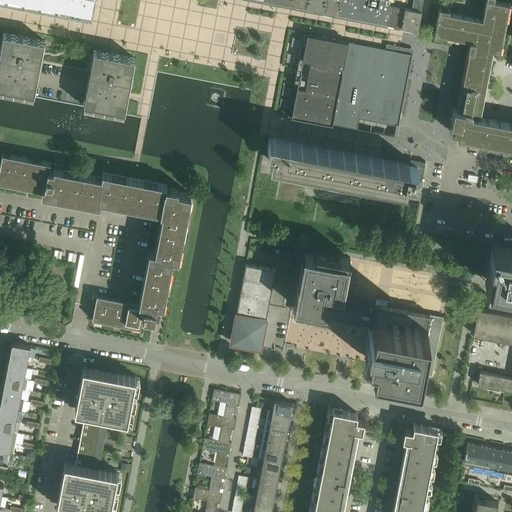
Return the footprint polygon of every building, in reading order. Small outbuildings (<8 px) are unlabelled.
[(94,0),(0,0),(0,2),(90,20),(94,0)] [(324,0),(308,0),(307,8),(323,11),(324,0)] [(341,0),(324,0),(323,11),(339,14),(341,0)] [(386,23),(390,0),(341,0),(339,14),(386,23)] [(406,0),(390,0),(386,23),(401,26),(406,0)] [(422,0),(406,0),(401,26),(412,28),(412,27),(417,28),(422,0)] [(482,92),(490,49),(500,51),(509,3),(493,0),(488,0),(484,23),(480,22),(480,21),(438,13),(434,33),(470,40),(468,50),(469,50),(458,104),(459,105),(459,108),(454,107),(451,122),(452,122),(450,130),(459,132),(458,136),(511,146),(511,119),(510,125),(468,117),(469,112),(481,114),(485,93),(482,92)] [(37,80),(45,41),(3,33),(0,50),(0,87),(34,94),(37,80)] [(396,136),(412,54),(304,33),(288,115),(396,136)] [(127,98),(135,58),(94,50),(86,90),(84,103),(125,111),(127,98)] [(425,161),(410,158),(409,165),(269,138),(267,146),(272,147),(270,161),(406,187),(406,183),(409,184),(410,179),(422,181),(425,161)] [(51,162),(3,153),(0,166),(0,178),(45,188),(44,193),(98,203),(99,198),(162,210),(163,202),(164,202),(166,189),(167,184),(103,172),(102,177),(54,168),(54,171),(49,170),(51,162)] [(97,297),(96,302),(92,319),(141,328),(143,319),(154,321),(156,309),(162,310),(163,305),(164,305),(173,258),(179,259),(191,194),(166,189),(164,202),(167,203),(157,253),(151,252),(142,301),(145,302),(144,306),(97,297)] [(511,246),(492,243),(485,282),(511,286),(511,246)] [(279,256),(291,259),(292,252),(280,249),(279,256)] [(430,314),(387,305),(388,300),(376,297),(375,304),(342,298),(350,257),(315,250),(314,254),(303,252),(293,305),(327,312),(326,317),(370,326),(370,327),(368,327),(366,339),(369,339),(367,351),(374,352),(372,364),(401,369),(417,372),(419,372),(430,314)] [(260,348),(275,270),(275,269),(246,263),(237,311),(232,343),(260,348)] [(511,377),(501,375),(480,371),(478,384),(511,390),(511,314),(478,308),(473,334),(486,337),(486,335),(511,340),(511,377)] [(443,316),(430,314),(419,372),(425,374),(432,375),(443,316)] [(30,346),(13,342),(12,344),(13,344),(11,354),(28,357),(30,346)] [(26,368),(28,357),(11,354),(9,364),(26,368)] [(24,378),(26,368),(9,364),(7,375),(24,378)] [(128,421),(133,394),(136,378),(87,368),(85,379),(81,378),(77,400),(81,401),(79,412),(85,413),(102,416),(109,418),(128,421)] [(28,379),(24,378),(7,375),(5,385),(22,389),(26,390),(28,379)] [(20,399),(22,389),(5,385),(2,396),(20,399)] [(239,405),(241,393),(214,388),(212,400),(226,402),(223,416),(234,417),(235,413),(237,413),(239,407),(236,406),(237,404),(239,405)] [(24,400),(20,399),(2,396),(0,407),(18,410),(22,411),(24,400)] [(292,403),(275,400),(273,410),(291,413),(292,403)] [(0,417),(16,421),(18,410),(0,407),(0,408),(0,417)] [(348,495),(353,474),(349,474),(358,429),(362,430),(362,431),(364,420),(356,418),(358,413),(329,407),(308,511),(341,511),(345,495),(348,495)] [(291,413),(273,410),(271,420),(289,423),(291,413)] [(92,468),(102,416),(85,413),(83,422),(83,424),(81,433),(81,434),(79,444),(79,445),(77,454),(77,456),(75,465),(92,468)] [(223,416),(209,413),(207,424),(221,427),(219,440),(229,442),(232,429),(234,429),(236,418),(234,417),(223,416)] [(0,428),(14,432),(16,421),(0,417),(0,428)] [(289,423),(271,420),(269,429),(287,433),(289,423)] [(425,511),(442,429),(413,423),(412,429),(404,428),(402,438),(403,438),(407,439),(398,483),(395,482),(391,504),(394,504),(392,511),(425,511)] [(18,432),(14,432),(0,428),(0,439),(16,443),(18,432)] [(287,433),(269,429),(267,439),(285,443),(287,433)] [(232,442),(229,442),(219,440),(205,437),(202,449),(217,452),(214,465),(225,467),(226,458),(227,454),(230,454),(232,442)] [(0,450),(14,453),(16,443),(0,439),(0,450)] [(285,443),(267,439),(265,449),(283,453),(285,443)] [(462,464),(511,473),(511,450),(466,442),(462,464)] [(283,453),(265,449),(263,459),(281,462),(283,453)] [(0,462),(12,465),(14,453),(0,450),(0,462)] [(281,462),(263,459),(261,469),(279,472),(281,462)] [(214,465),(200,462),(198,473),(212,476),(209,489),(220,491),(221,487),(223,487),(224,481),(222,480),(222,478),(225,479),(227,467),(225,467),(214,465)] [(83,511),(84,511),(110,511),(118,473),(99,469),(92,468),(75,465),(69,464),(67,474),(62,473),(58,496),(63,497),(61,507),(67,509),(66,511),(83,511)] [(279,472),(261,469),(260,479),(277,482),(279,472)] [(277,482),(260,479),(258,489),(275,492),(277,482)] [(222,492),(220,491),(209,489),(195,486),(193,498),(207,501),(204,511),(215,511),(216,511),(218,511),(220,505),(217,505),(218,503),(220,503),(222,492)] [(275,492),(258,489),(256,498),(274,502),(275,492)] [(274,502),(256,498),(254,508),(272,511),(274,502)] [(495,511),(497,502),(477,498),(474,511),(495,511)]
